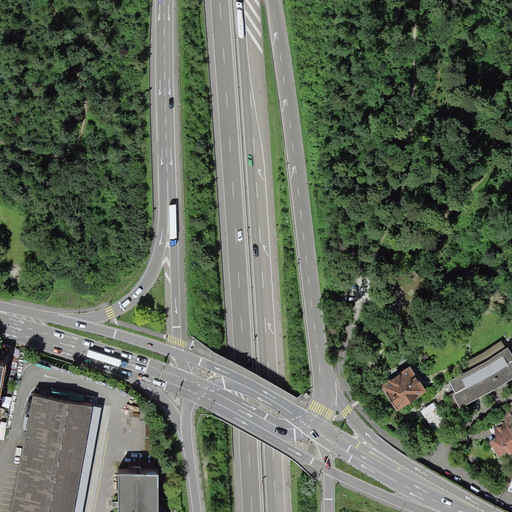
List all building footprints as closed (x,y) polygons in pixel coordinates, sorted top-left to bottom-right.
[(486,363),(451,380),(458,391),(455,393),(460,403),(472,396),(480,392),(482,394),(511,373),(511,355),(507,348),(486,363)] [(388,373),(379,379),(397,407),(424,389),(409,367),(391,379),(388,373)] [(79,511),(98,406),(30,394),(8,511),(79,511)] [(492,429),(497,437),(488,442),(497,456),(505,450),(507,453),(511,449),(511,426),(510,428),(505,421),(500,424),(492,429)] [(155,511),(155,469),(115,470),(114,511),(155,511)]
